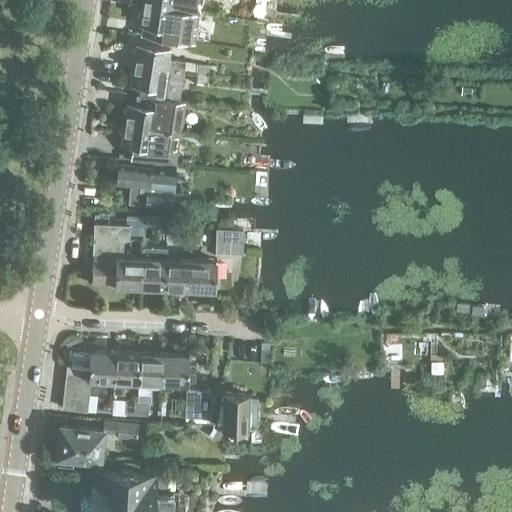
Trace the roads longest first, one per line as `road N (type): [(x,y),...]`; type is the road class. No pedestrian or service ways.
road 1 (secondary): [(39,321),(86,0)]
road 2 (residential): [(255,327),(39,321)]
road 3 (secondary): [(11,511),(39,321)]
